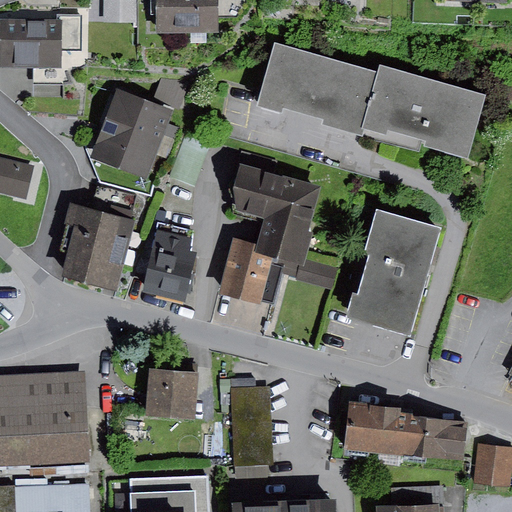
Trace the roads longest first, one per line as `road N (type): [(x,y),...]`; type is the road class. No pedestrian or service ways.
road 1 (residential): [(409,388),(458,225),(442,193),(261,124)]
road 2 (residential): [(67,323),(119,315),(409,388)]
road 3 (residential): [(0,106),(62,169),(61,196),(31,278)]
